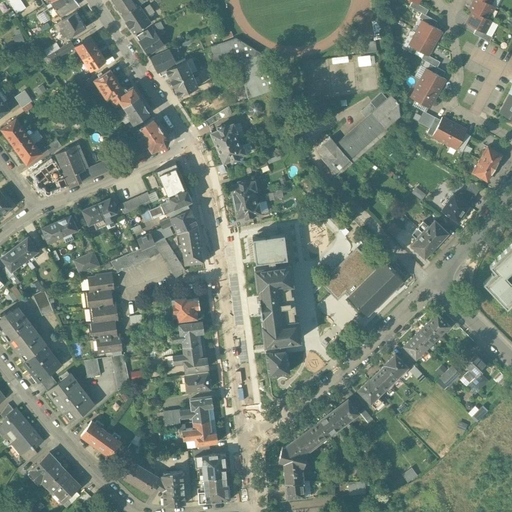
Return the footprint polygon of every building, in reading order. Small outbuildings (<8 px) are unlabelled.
[(20,0),(7,0),(17,14),(26,8),(20,0)] [(52,0),(50,1),(53,6),(43,12),(48,19),(56,15),(57,13),(59,16),(79,4),(76,0),(52,0)] [(112,0),(122,15),(142,2),(145,1),(143,0),(112,0)] [(490,4),(482,0),(473,0),(469,9),(473,11),(488,19),(494,6),(490,4)] [(428,9),(417,4),(412,1),(409,6),(421,13),(425,15),(428,9)] [(142,2),(122,15),(126,21),(126,22),(130,27),(134,33),(151,22),(147,16),(153,12),(148,5),(145,7),(142,2)] [(77,11),(54,25),(59,32),(61,31),(65,37),(67,35),(68,38),(86,26),(82,20),(83,20),(82,19),(81,19),(77,12),(78,11),(77,11)] [(488,19),(473,11),(466,23),(476,28),(485,33),(491,20),(488,19)] [(425,15),(421,13),(419,17),(425,21),(434,27),(437,22),(425,15)] [(155,32),(163,28),(160,21),(151,25),(136,35),(148,55),(164,45),(155,32)] [(434,27),(425,21),(422,27),(419,27),(416,33),(434,43),(441,31),(434,27)] [(485,33),(476,28),(473,34),(486,40),(488,35),(485,33)] [(222,35),(224,41),(234,37),(231,31),(222,35)] [(434,43),(416,33),(413,38),(414,41),(411,46),(424,53),(428,55),(434,43)] [(82,58),(98,48),(90,36),(74,47),(82,58)] [(266,57),(236,38),(212,46),(216,59),(236,53),(253,63),(261,90),(275,86),(266,57)] [(57,42),(45,49),(48,54),(60,47),(57,42)] [(57,58),(72,49),(69,43),(54,52),(57,58)] [(159,72),(176,64),(171,54),(178,51),(177,49),(180,47),(179,45),(150,57),(158,73),(159,72)] [(82,58),(90,71),(106,60),(98,48),(82,58)] [(440,62),(428,55),(424,53),(421,58),(429,63),(437,67),(440,62)] [(374,65),(375,56),(359,55),(359,65),(374,65)] [(159,72),(161,76),(168,73),(172,82),(192,73),(186,60),(176,64),(159,72)] [(437,67),(429,63),(426,69),(428,70),(429,70),(442,77),(445,72),(437,67)] [(442,77),(429,70),(428,70),(426,69),(420,81),(438,91),(445,79),(442,77)] [(110,96),(122,88),(118,82),(119,81),(115,76),(114,76),(110,70),(95,80),(107,98),(110,96)] [(178,96),(198,87),(192,73),(172,82),(176,91),(174,92),(175,95),(177,94),(178,96)] [(65,87),(68,92),(78,85),(74,80),(65,87)] [(438,91),(420,81),(416,88),(416,91),(412,98),(429,108),(438,91)] [(511,84),(510,91),(499,111),(511,118),(511,84)] [(72,97),(81,90),(78,85),(68,92),(72,97)] [(124,87),(123,87),(122,88),(110,96),(116,105),(121,102),(123,106),(139,96),(133,86),(127,89),(126,88),(125,87),(124,87)] [(385,88),(370,101),(371,102),(362,110),(367,116),(372,112),(391,95),(385,88)] [(394,98),(391,95),(372,112),(386,127),(400,115),(398,103),(396,100),(395,98),(394,98)] [(0,116),(10,110),(0,96),(0,116)] [(128,115),(133,124),(142,118),(150,113),(139,96),(123,106),(129,115),(128,115)] [(30,102),(21,108),(25,113),(34,108),(30,102)] [(367,116),(336,144),(349,159),(355,154),(358,158),(389,131),(386,127),(372,112),(367,116)] [(124,152),(128,162),(167,145),(167,141),(167,138),(153,117),(145,122),(142,118),(133,124),(129,127),(141,145),(124,152)] [(435,117),(427,133),(432,136),(433,134),(440,120),(435,117)] [(454,123),(442,117),(440,120),(433,134),(432,136),(444,142),(454,123)] [(16,118),(1,128),(5,135),(9,142),(10,141),(14,146),(29,135),(16,118)] [(211,133),(217,147),(237,139),(234,133),(237,132),(233,123),(225,127),(224,124),(216,127),(218,130),(211,133)] [(466,130),(454,123),(444,142),(456,149),(457,147),(458,147),(465,133),(466,130)] [(88,132),(77,139),(82,147),(93,140),(88,132)] [(465,133),(458,147),(457,147),(456,149),(462,152),(470,136),(465,133)] [(29,135),(14,146),(18,151),(17,152),(21,158),(22,158),(27,164),(42,153),(29,135)] [(330,137),(316,149),(322,155),(336,144),(330,137)] [(57,139),(46,147),(51,154),(62,146),(57,139)] [(237,139),(217,147),(223,163),(231,160),(232,162),(239,159),(238,157),(246,154),(242,145),(240,145),(237,139)] [(78,144),(56,154),(70,186),(80,181),(81,181),(78,173),(89,168),(78,144)] [(349,159),(336,144),(322,155),(320,157),(334,172),(349,159)] [(471,149),(465,146),(463,151),(469,154),(471,149)] [(492,149),(488,147),(472,173),(477,175),(476,177),(481,180),(482,178),(487,181),(491,174),(498,162),(502,155),(497,152),(498,150),(494,147),(492,149)] [(89,168),(78,173),(81,181),(80,181),(81,182),(128,162),(124,152),(89,168)] [(55,187),(38,162),(28,169),(44,192),(55,187)] [(175,162),(153,171),(164,196),(168,195),(186,187),(175,162)] [(231,185),(234,201),(255,197),(254,191),(256,190),(254,181),(246,182),(245,179),(237,181),(238,184),(231,185)] [(186,187),(168,195),(170,200),(174,209),(188,204),(192,202),(186,187)] [(416,187),(412,192),(422,199),(426,194),(416,187)] [(0,190),(0,215),(2,214),(5,215),(9,212),(8,209),(12,206),(0,190)] [(147,192),(120,204),(124,214),(152,202),(147,192)] [(469,205),(453,194),(449,200),(448,200),(445,204),(446,204),(442,209),(457,221),(463,213),(465,215),(469,209),(467,207),(469,205)] [(110,197),(96,203),(102,218),(103,218),(106,225),(113,222),(110,215),(116,212),(110,197)] [(234,201),(237,218),(244,216),(245,218),(253,217),(253,215),(260,213),(258,203),(256,204),(255,197),(234,201)] [(170,200),(160,204),(160,205),(164,214),(165,214),(174,209),(170,200)] [(96,203),(82,209),(88,224),(93,222),(96,229),(106,225),(103,218),(102,218),(96,203)] [(174,209),(165,214),(166,218),(160,221),(163,228),(168,226),(173,223),(177,232),(179,231),(197,224),(190,208),(188,204),(174,209)] [(160,205),(149,210),(152,219),(164,214),(160,205)] [(71,214),(56,221),(63,236),(78,229),(71,214)] [(439,225),(434,220),(429,226),(428,225),(427,226),(423,222),(418,228),(437,245),(442,239),(443,239),(445,240),(447,237),(447,235),(447,234),(448,233),(444,229),(446,227),(441,223),(439,225)] [(56,221),(41,227),(48,242),(63,236),(56,221)] [(394,222),(387,229),(394,237),(402,230),(394,222)] [(197,224),(179,231),(184,263),(203,260),(197,224)] [(163,228),(150,233),(154,242),(172,235),(168,226),(163,228)] [(437,245),(418,228),(411,234),(416,238),(415,238),(416,239),(411,245),(416,250),(414,252),(419,257),(421,255),(424,258),(426,257),(428,257),(431,254),(431,252),(437,245)] [(150,233),(138,239),(142,248),(153,243),(154,242),(150,233)] [(283,233),(252,237),(255,262),(267,260),(268,266),(275,265),(274,259),(286,258),(283,233)] [(38,251),(27,236),(26,237),(24,236),(21,239),(20,241),(15,246),(25,260),(27,259),(30,262),(35,258),(33,255),(38,251)] [(511,236),(480,267),(485,272),(477,280),(504,309),(511,301),(511,236)] [(154,244),(160,253),(169,267),(174,263),(179,260),(165,239),(154,244)] [(142,248),(110,261),(117,272),(122,269),(123,270),(128,267),(128,268),(133,265),(138,262),(139,263),(143,260),(144,261),(149,258),(149,259),(154,255),(155,256),(160,253),(154,244),(153,243),(142,248)] [(15,246),(8,251),(5,251),(1,253),(1,256),(0,257),(11,271),(25,260),(15,246)] [(383,261),(377,267),(356,246),(320,282),(337,299),(345,290),(349,294),(347,296),(367,315),(402,280),(383,261)] [(93,251),(73,260),(79,274),(100,266),(93,251)] [(185,271),(179,260),(174,263),(181,274),(185,271)] [(181,274),(174,263),(169,267),(175,277),(181,274)] [(268,266),(255,268),(257,288),(259,288),(260,296),(258,296),(261,317),(263,316),(264,324),(262,325),(265,344),(276,343),(283,342),(299,340),(297,320),(294,320),(292,309),(294,309),(292,295),(290,295),(289,284),(292,284),(289,264),(275,265),(268,266)] [(111,273),(96,275),(96,276),(88,278),(90,291),(111,289),(114,288),(111,273)] [(35,293),(43,288),(38,280),(30,285),(35,293)] [(23,297),(14,285),(10,289),(18,300),(23,297)] [(181,313),(202,311),(201,301),(204,301),(203,289),(191,290),(191,287),(179,288),(179,291),(175,291),(177,308),(180,307),(181,313)] [(53,311),(44,289),(33,295),(42,315),(53,311)] [(111,289),(90,291),(87,291),(89,308),(92,307),(112,304),(111,289)] [(112,304),(92,307),(94,322),(94,323),(114,320),(117,320),(115,303),(112,304)] [(17,307),(12,311),(10,309),(6,313),(5,312),(1,315),(0,314),(0,330),(8,341),(9,340),(30,324),(17,307)] [(449,325),(437,313),(427,322),(440,335),(449,325)] [(141,314),(129,316),(131,327),(143,325),(141,314)] [(188,364),(213,362),(212,355),(211,348),(207,349),(204,327),(210,326),(209,322),(208,314),(183,316),(184,326),(174,327),(175,337),(185,336),(186,347),(176,348),(177,358),(187,357),(188,364)] [(114,320),(94,323),(94,322),(91,323),(93,339),(96,339),(96,338),(116,335),(114,320)] [(440,335),(427,322),(420,329),(432,342),(440,335)] [(30,324),(9,340),(24,360),(24,361),(45,345),(30,324)] [(432,342),(420,329),(413,336),(425,349),(432,342)] [(116,335),(96,338),(96,339),(97,352),(122,349),(120,335),(116,335)] [(425,349),(413,336),(403,345),(415,358),(425,349)] [(283,342),(276,343),(277,351),(266,352),(268,375),(288,372),(287,360),(286,350),(284,350),(283,342)] [(45,345),(24,361),(24,360),(23,361),(39,381),(49,373),(60,365),(45,345)] [(124,354),(111,356),(112,363),(125,360),(124,354)] [(407,367),(395,354),(384,364),(385,364),(399,379),(406,372),(404,370),(407,367)] [(481,356),(479,354),(478,354),(477,354),(477,355),(476,354),(465,365),(469,369),(468,371),(474,377),(487,365),(481,359),(481,358),(481,357),(481,356)] [(125,360),(112,363),(113,368),(126,366),(125,360)] [(461,364),(458,360),(451,366),(456,371),(460,367),(459,366),(461,364)] [(98,364),(85,366),(86,372),(99,369),(98,364)] [(399,379),(385,364),(377,372),(389,385),(391,387),(399,379)] [(442,375),(447,367),(441,364),(436,372),(442,375)] [(126,366),(113,368),(114,374),(127,372),(126,366)] [(425,377),(416,367),(410,372),(420,382),(425,377)] [(189,370),(191,389),(214,386),(212,368),(189,370)] [(99,369),(86,372),(87,378),(100,375),(99,369)] [(389,385),(377,372),(369,380),(368,380),(381,393),(389,385)] [(49,373),(40,380),(44,385),(53,378),(49,373)] [(93,404),(69,373),(57,382),(47,390),(71,422),(93,404)] [(128,377),(116,379),(118,391),(129,382),(128,382),(129,381),(128,377)] [(53,378),(44,385),(47,390),(57,382),(53,378)] [(381,393),(368,380),(369,380),(368,380),(358,390),(375,408),(382,401),(377,396),(381,393)] [(191,444),(223,440),(222,434),(221,426),(216,427),(214,402),(218,402),(218,396),(217,390),(194,393),(195,401),(184,403),(185,414),(196,413),(197,420),(186,422),(187,435),(191,434),(191,444)] [(348,399),(336,408),(347,422),(358,413),(348,399)] [(480,402),(470,414),(477,421),(488,409),(480,402)] [(13,409),(8,403),(0,414),(4,419),(6,418),(6,417),(11,413),(10,412),(13,409)] [(30,428),(14,408),(13,409),(10,412),(11,413),(6,417),(6,418),(7,419),(0,425),(0,428),(4,434),(11,428),(19,437),(19,436),(20,437),(30,428)] [(347,422),(336,408),(327,414),(338,429),(347,422)] [(371,418),(364,408),(364,409),(363,408),(360,411),(360,413),(367,422),(371,418)] [(178,410),(163,412),(165,423),(165,426),(180,424),(179,417),(178,410)] [(338,429),(327,414),(317,422),(328,436),(338,429)] [(159,418),(138,421),(139,429),(165,426),(165,423),(160,423),(159,418)] [(96,446),(106,432),(91,421),(81,436),(96,446)] [(328,436),(317,422),(301,434),(313,448),(329,436),(328,436)] [(30,428),(20,437),(19,436),(19,437),(13,442),(22,453),(23,453),(31,446),(33,448),(41,441),(30,428)] [(106,432),(96,446),(111,457),(121,442),(106,432)] [(301,434),(283,447),(282,447),(278,461),(283,463),(284,472),(302,471),(302,468),(303,468),(307,453),(306,453),(313,448),(301,434)] [(31,446),(23,453),(22,453),(20,454),(26,462),(37,453),(33,448),(31,446)] [(60,463),(49,452),(29,471),(39,482),(41,481),(47,487),(47,486),(65,469),(59,463),(60,463)] [(224,453),(217,453),(209,454),(194,456),(195,466),(202,466),(203,478),(226,476),(225,469),(226,469),(227,469),(226,453),(224,453)] [(135,484),(144,469),(129,459),(119,475),(135,484)] [(406,481),(417,476),(413,467),(402,472),(406,481)] [(65,469),(47,486),(54,493),(55,492),(63,500),(62,502),(75,490),(80,485),(71,475),(70,476),(65,470),(65,469)] [(144,469),(135,484),(151,494),(160,478),(144,469)] [(182,470),(169,471),(170,474),(161,474),(164,505),(185,503),(182,471),(182,470)] [(302,471),(284,472),(285,483),(303,481),(302,471)] [(226,476),(203,478),(205,491),(198,491),(199,502),(214,501),(229,499),(230,499),(229,484),(227,484),(227,483),(227,484),(226,476)] [(303,481),(285,483),(286,498),(311,496),(310,481),(303,481)] [(364,481),(348,483),(349,495),(349,494),(365,492),(365,493),(364,481)] [(12,489),(7,486),(1,495),(6,498),(12,489)] [(75,490),(66,498),(71,503),(80,495),(75,490)] [(92,497),(85,491),(78,498),(82,501),(82,500),(86,504),(92,497)]
